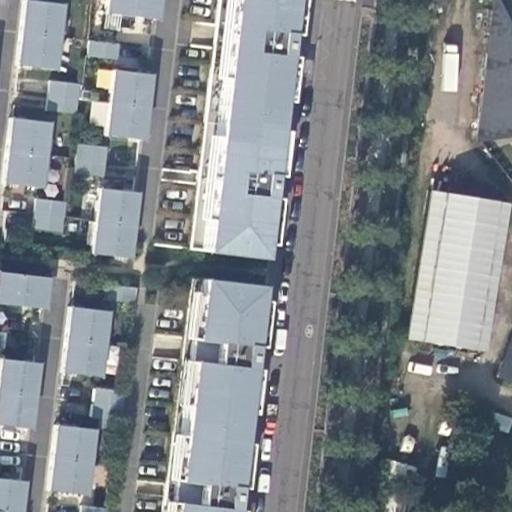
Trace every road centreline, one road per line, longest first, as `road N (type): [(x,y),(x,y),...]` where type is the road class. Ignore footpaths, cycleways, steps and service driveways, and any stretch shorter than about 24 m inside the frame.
road 1 (residential): [(338,0),(279,511)]
road 2 (residential): [(27,511),(57,276)]
road 3 (residential): [(171,0),(143,233)]
